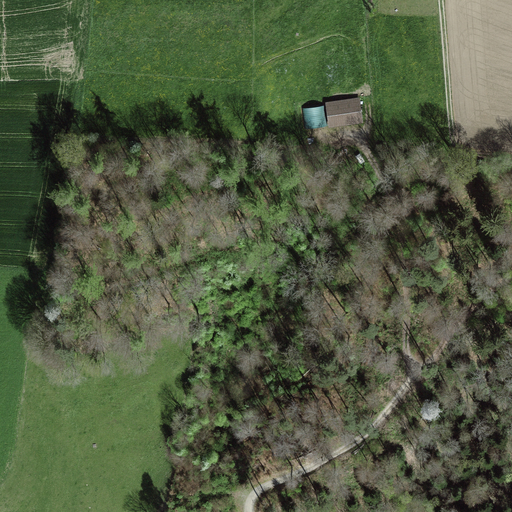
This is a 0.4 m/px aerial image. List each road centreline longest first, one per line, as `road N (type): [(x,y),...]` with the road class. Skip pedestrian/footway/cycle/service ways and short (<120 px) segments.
road 1 (track): [(249,511),(258,489),(358,439),(413,374),(400,236),(386,185),(355,131)]
road 2 (track): [(511,157),(467,153),(452,138),(440,0)]
road 3 (track): [(413,374),(479,300),(511,276)]
